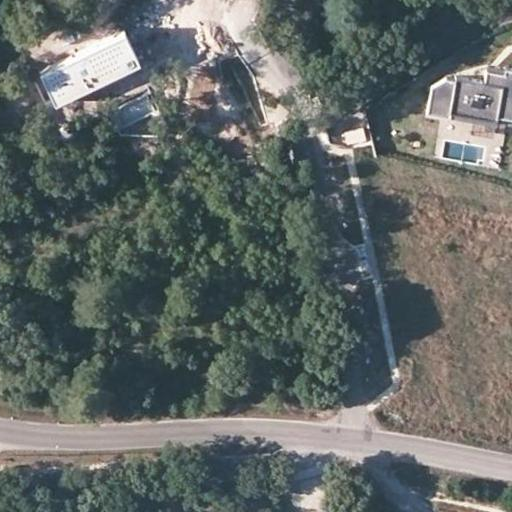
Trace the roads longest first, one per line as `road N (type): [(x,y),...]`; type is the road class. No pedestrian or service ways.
road 1 (tertiary): [(348,440),(250,433),(49,439),(0,430)]
road 2 (residential): [(348,440),(353,413),(332,222),(307,114)]
road 3 (residential): [(307,114),(326,111),(478,21),(511,12)]
road 4 (tertiary): [(511,467),(348,440)]
